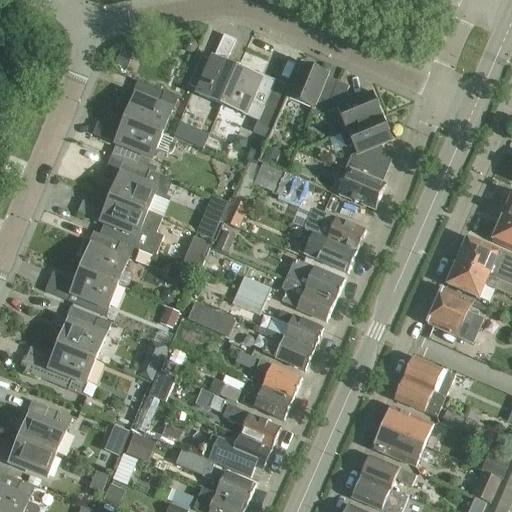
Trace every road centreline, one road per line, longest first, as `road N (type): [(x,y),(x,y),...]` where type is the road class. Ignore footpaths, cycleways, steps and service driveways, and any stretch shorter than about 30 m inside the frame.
road 1 (residential): [(437,93),(265,511)]
road 2 (residential): [(331,511),(511,105)]
road 3 (tertiary): [(296,511),(475,114)]
road 4 (residential): [(0,257),(93,34)]
road 5 (residential): [(244,0),(274,22),(437,93)]
road 6 (residential): [(93,34),(244,0)]
